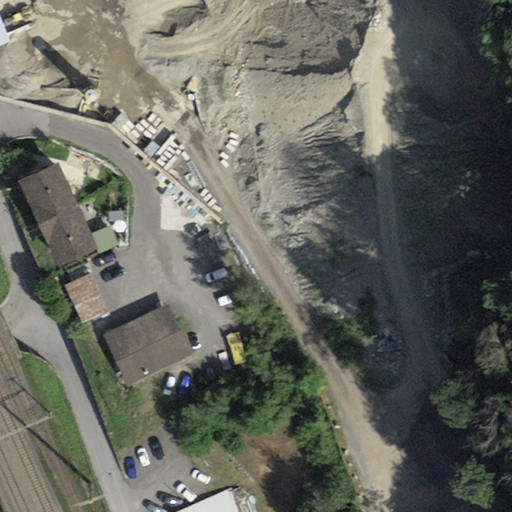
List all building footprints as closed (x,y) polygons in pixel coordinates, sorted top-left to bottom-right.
[(32,26),(20,7),(0,19),(0,70),(23,107),(70,78),(56,57),(48,62),(32,37),(27,40),(21,32),(32,26)] [(90,243),(53,164),(21,179),(32,201),(30,202),(46,236),(47,236),(58,258),(90,243)] [(106,187),(93,188),(95,197),(96,209),(109,209),(108,197),(106,187)] [(194,230),(158,228),(158,275),(192,276),(194,230)] [(68,282),(85,321),(112,310),(95,270),(68,282)] [(164,308),(107,335),(128,379),(149,369),(190,349),(176,320),(170,322),(164,308)] [(202,503),(184,511),(251,511),(249,501),(234,487),(202,503)]
